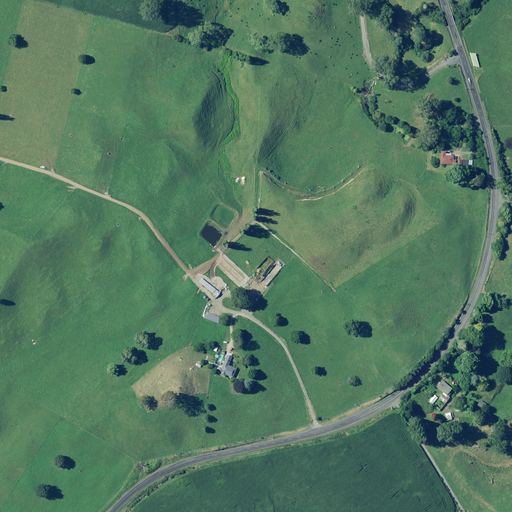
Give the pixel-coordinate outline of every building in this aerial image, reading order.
[(445,151),(440,151),(440,164),(442,164),(455,164),(455,156),(445,155),(445,151)] [(220,293),(201,278),(198,281),(217,297),(220,293)] [(221,318),(206,312),(204,318),(218,323),(221,318)] [(221,368),(219,367),(217,371),(220,372),(218,374),(225,377),(226,375),(233,378),(236,369),(228,365),(232,357),(227,355),(222,366),(221,368)] [(436,387),(443,392),(438,398),(445,404),(450,398),(447,395),(452,389),(442,380),(436,387)] [(438,397),(434,394),(429,401),(432,404),(438,397)] [(486,403),(479,400),(477,405),(483,408),(486,403)] [(453,417),(452,412),(445,413),(446,421),(452,419),(451,418),(453,417)]
